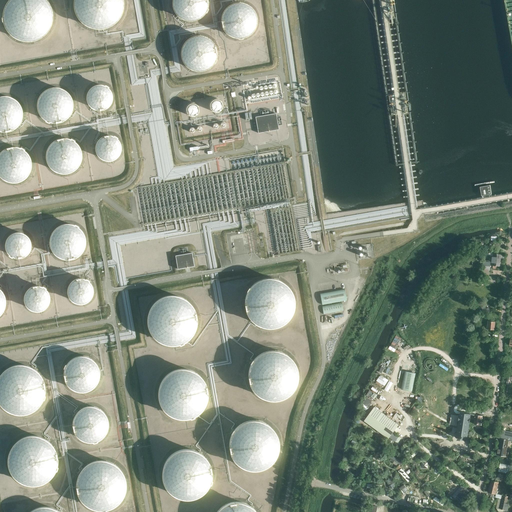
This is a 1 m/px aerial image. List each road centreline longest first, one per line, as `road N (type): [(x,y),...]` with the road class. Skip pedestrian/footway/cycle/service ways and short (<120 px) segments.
road 1 (track): [(479,487),(410,437),(391,392),(399,359),(412,349),(434,349),(454,362)]
road 2 (unclassified): [(493,424),(511,238)]
road 3 (residential): [(442,511),(315,483)]
